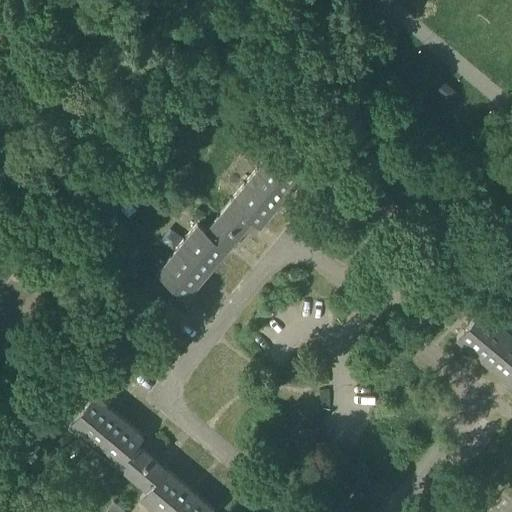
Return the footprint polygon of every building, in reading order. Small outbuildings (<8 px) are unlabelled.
[(309,151),(322,136),(306,124),(294,138),(309,151)] [(218,215),(240,234),(253,220),(261,225),(301,178),(292,170),(301,158),(271,135),(262,146),(271,153),(218,215)] [(351,166),(335,187),(378,218),(394,198),(351,166)] [(187,297),(240,234),(218,215),(206,229),(199,223),(157,272),(187,297)] [(154,308),(166,293),(150,280),(138,295),(154,308)] [(82,316),(99,294),(84,281),(65,303),(82,316)] [(511,385),(511,333),(482,308),(457,339),(511,385)] [(137,483),(157,460),(138,444),(144,436),(95,395),(69,426),(137,483)] [(211,511),(215,508),(157,460),(137,483),(147,490),(140,498),(157,511),(211,511)] [(126,511),(113,500),(103,511),(126,511)]
